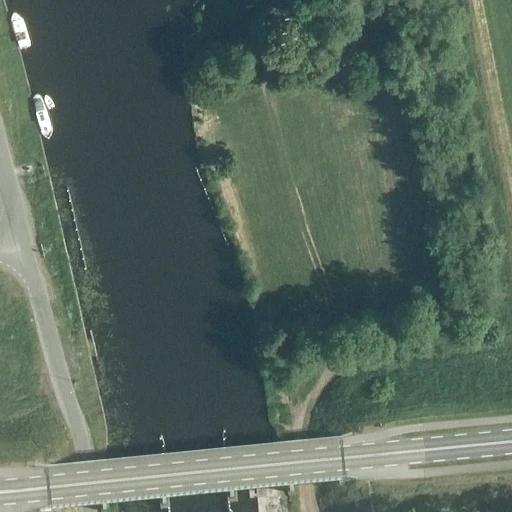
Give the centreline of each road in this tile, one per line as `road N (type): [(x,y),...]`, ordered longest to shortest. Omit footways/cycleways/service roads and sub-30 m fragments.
road 1 (primary): [(0,493),(511,442)]
road 2 (tertiary): [(88,511),(80,441),(24,249)]
road 3 (track): [(333,364),(511,344)]
road 4 (track): [(309,511),(297,418),(308,388),(333,364)]
